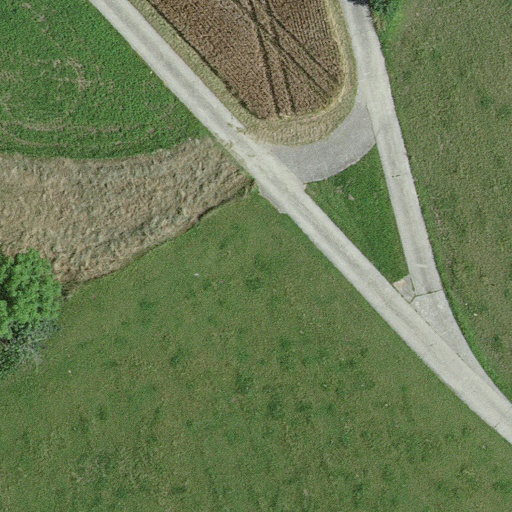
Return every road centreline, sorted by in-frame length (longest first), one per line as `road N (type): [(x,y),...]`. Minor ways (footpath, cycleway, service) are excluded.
road 1 (track): [(511,414),(450,361),(115,0)]
road 2 (track): [(450,361),(356,0)]
road 3 (track): [(380,91),(330,136),(260,156)]
